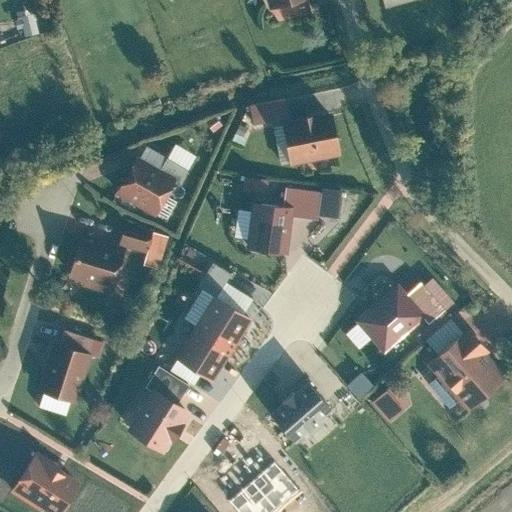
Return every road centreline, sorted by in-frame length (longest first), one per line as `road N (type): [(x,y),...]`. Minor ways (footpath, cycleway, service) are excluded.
road 1 (track): [(158,511),(377,229),(418,197)]
road 2 (residential): [(511,303),(418,197),(388,140),(350,0)]
road 3 (residential): [(67,189),(0,398)]
road 4 (track): [(0,406),(11,426),(150,511)]
